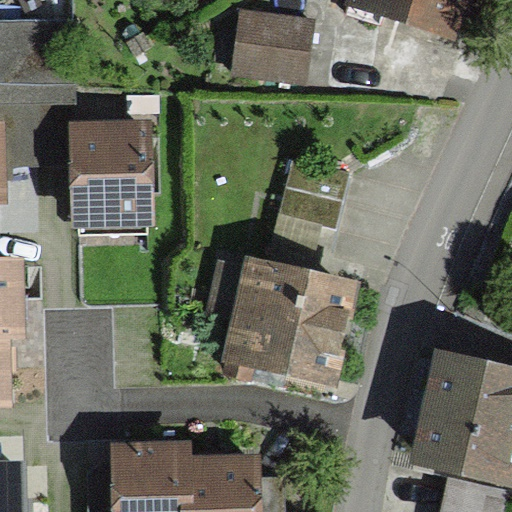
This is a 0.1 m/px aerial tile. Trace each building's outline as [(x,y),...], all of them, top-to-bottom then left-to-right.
[(458,0),(349,0),(348,4),(450,32),(458,0)] [(307,26),(242,17),(233,73),(298,83),(307,26)] [(70,29),(2,31),(5,162),(74,160),(73,128),(70,29)] [(138,126),(73,128),(74,160),(76,227),(141,225),(138,126)] [(0,338),(15,338),(14,266),(0,266),(0,338)] [(348,281),(246,266),(232,366),(333,381),(348,281)] [(414,461),(511,484),(511,380),(438,363),(414,461)] [(186,511),(183,473),(182,459),(109,465),(112,511),(186,511)] [(254,511),(251,469),(183,473),(186,511),(254,511)] [(0,511),(15,511),(14,470),(0,470),(0,511)]
